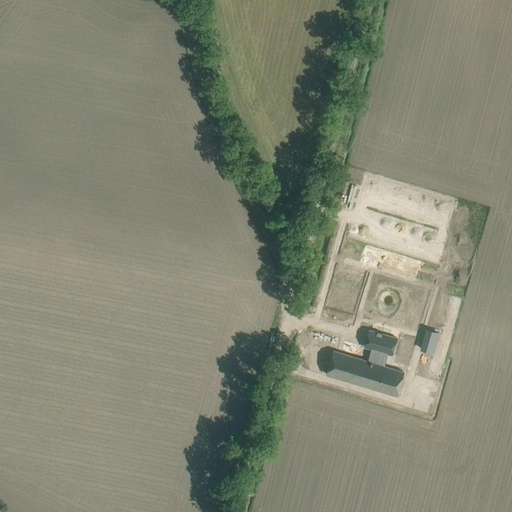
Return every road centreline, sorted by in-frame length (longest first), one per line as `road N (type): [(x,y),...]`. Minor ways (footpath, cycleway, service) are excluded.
road 1 (track): [(367,0),(298,275)]
road 2 (track): [(236,511),(298,275)]
